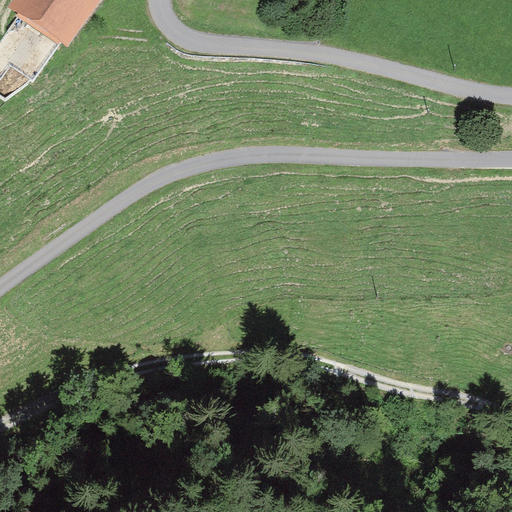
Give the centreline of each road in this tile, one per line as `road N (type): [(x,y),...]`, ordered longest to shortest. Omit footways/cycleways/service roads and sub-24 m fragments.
road 1 (unclassified): [(0,288),(131,197),(208,161),(262,154),(511,159)]
road 2 (track): [(0,424),(133,370),(253,356),(302,359),(511,417)]
